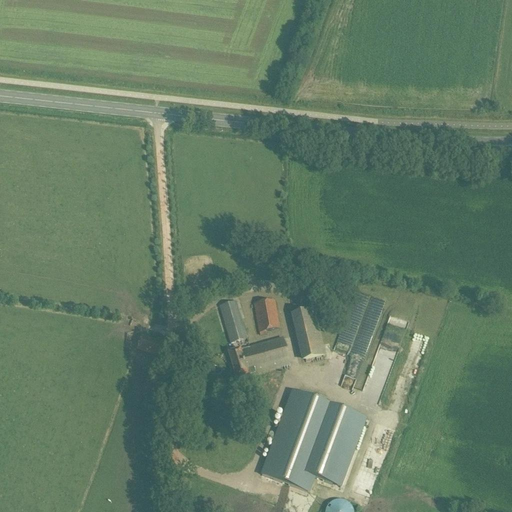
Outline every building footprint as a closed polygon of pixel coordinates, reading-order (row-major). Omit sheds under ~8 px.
[(254,304),(259,333),(280,330),(274,301),(254,304)] [(230,345),(247,339),(236,302),(219,307),(230,345)] [(290,315),(301,362),(325,356),(314,309),(290,315)] [(160,358),(165,343),(142,334),(137,350),(160,358)] [(236,380),(289,365),(282,339),(240,351),(240,350),(228,353),(236,380)] [(380,385),(389,357),(372,352),(363,379),(380,385)] [(294,392),(261,476),(309,494),(313,481),(341,490),(366,420),(294,392)] [(388,399),(386,404),(386,405),(381,417),(391,421),(398,403),(388,399)] [(369,484),(380,459),(363,452),(352,477),(369,484)] [(347,511),(349,507),(328,498),(321,511),(347,511)]
